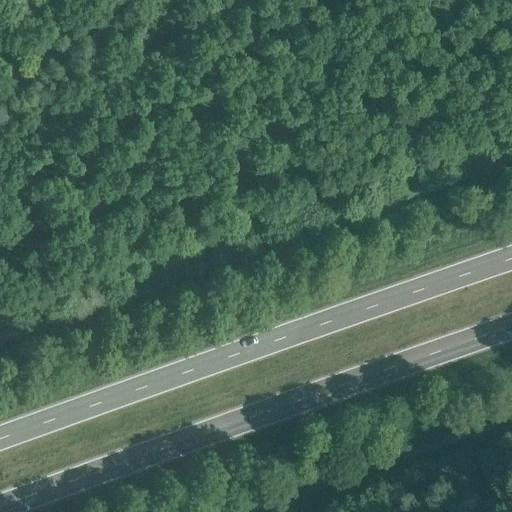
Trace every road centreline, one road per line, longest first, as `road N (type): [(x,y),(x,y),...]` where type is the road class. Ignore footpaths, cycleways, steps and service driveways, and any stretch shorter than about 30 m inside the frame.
road 1 (trunk): [(0,504),(511,328)]
road 2 (trunk): [(511,262),(0,438)]
